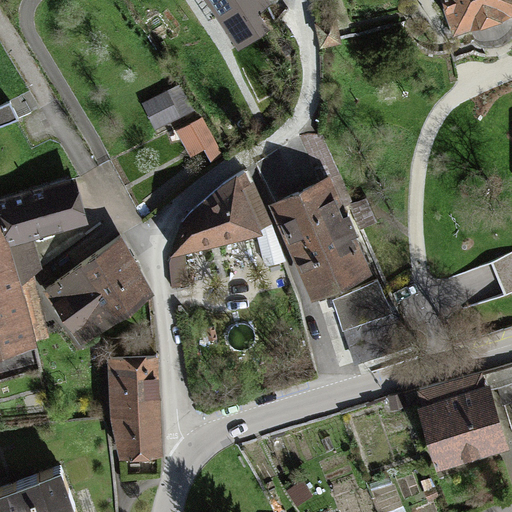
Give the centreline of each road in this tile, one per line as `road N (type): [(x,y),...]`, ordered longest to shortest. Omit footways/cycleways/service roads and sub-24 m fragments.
road 1 (residential): [(192,445),(223,426),(511,344)]
road 2 (residential): [(301,0),(299,89),(276,133),(169,225),(150,268)]
road 3 (residential): [(0,25),(150,268)]
road 4 (residential): [(150,268),(192,445)]
